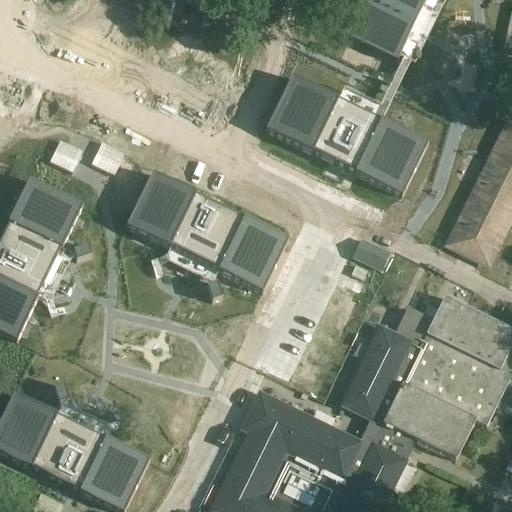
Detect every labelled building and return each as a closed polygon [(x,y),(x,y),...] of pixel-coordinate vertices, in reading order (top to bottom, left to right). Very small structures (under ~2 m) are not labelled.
[(48,16),(9,0),(0,0),(0,28),(37,44),(48,16)] [(145,103),(152,82),(114,69),(118,59),(91,50),(108,0),(67,0),(48,57),(52,58),(42,86),(87,101),(93,86),(145,103)] [(441,2),(436,0),(367,0),(346,43),(406,72),(441,2)] [(511,57),(511,9),(502,55),(511,57)] [(129,145),(164,156),(175,122),(199,129),(207,101),(177,92),(181,79),(186,81),(186,80),(172,76),(169,86),(172,87),(164,112),(142,105),(129,145)] [(272,138),(409,201),(433,147),(297,84),(272,138)] [(511,126),(509,125),(449,247),(492,268),(511,226),(511,126)] [(151,177),(125,231),(170,253),(170,251),(218,275),(217,276),(261,297),(288,244),(243,222),(243,223),(195,200),(196,199),(151,177)] [(0,260),(0,312),(30,326),(82,204),(30,182),(0,260)] [(389,257),(361,244),(353,263),(380,276),(389,257)] [(90,259),(86,249),(71,254),(75,264),(90,259)] [(216,287),(206,291),(211,306),(221,302),(216,287)] [(359,445),(259,396),(240,434),(252,440),(246,452),(241,449),(210,511),(381,511),(405,464),(405,463),(414,443),(455,463),(474,424),(485,429),(510,379),(499,374),(511,346),(511,334),(443,301),(432,324),(414,315),(401,341),(380,331),(341,409),(370,423),(359,445)] [(62,389),(52,392),(57,407),(67,404),(62,389)] [(13,398),(0,424),(0,457),(31,473),(31,472),(79,495),(78,496),(109,511),(125,511),(149,464),(105,443),(104,444),(57,420),(57,419),(13,398)]
